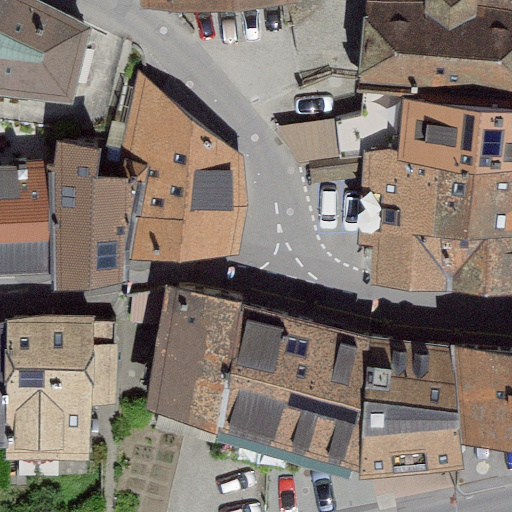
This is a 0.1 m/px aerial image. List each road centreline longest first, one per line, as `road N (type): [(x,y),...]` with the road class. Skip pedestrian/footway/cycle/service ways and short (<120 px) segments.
road 1 (residential): [(299,272),(276,174),(240,95),(115,0)]
road 2 (residential): [(299,272),(154,269),(0,291)]
road 3 (residential): [(511,314),(404,305),(299,272)]
